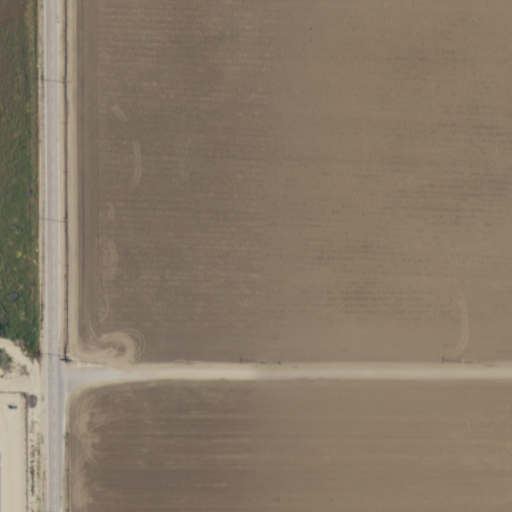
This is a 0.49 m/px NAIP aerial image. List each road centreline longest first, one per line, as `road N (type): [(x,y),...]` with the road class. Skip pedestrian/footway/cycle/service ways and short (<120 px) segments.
road 1 (tertiary): [(45,511),(47,0)]
road 2 (residential): [(50,372),(511,370)]
